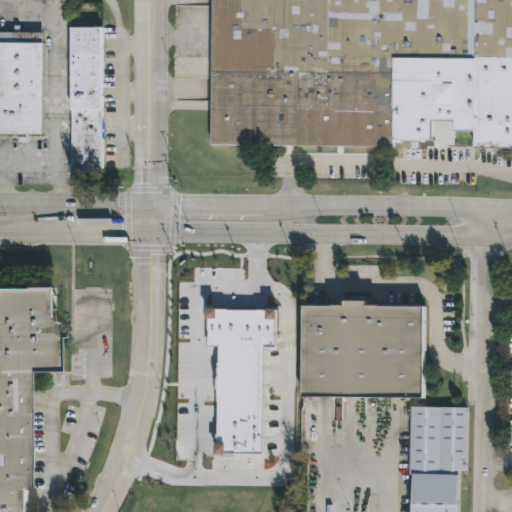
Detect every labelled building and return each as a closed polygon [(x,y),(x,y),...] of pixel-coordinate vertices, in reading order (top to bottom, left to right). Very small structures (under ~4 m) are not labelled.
[(511,0),(511,150),(473,150),(430,149),(430,142),(393,142),(393,149),(211,147),(211,0),(511,0)] [(70,29),(71,170),(76,170),(76,174),(89,174),(89,170),(101,169),(100,28),(70,29)] [(0,135),(41,136),(41,33),(0,33),(0,135)] [(0,511),(22,511),(21,373),(52,373),(51,338),(57,338),(57,323),(51,324),(51,289),(0,289),(0,511)] [(300,399),(422,399),(422,309),(364,308),(364,303),(343,302),(343,308),(300,308),(300,399)] [(410,409),(409,470),(463,471),(465,410),(410,409)] [(412,476),(410,511),(456,511),(458,477),(412,476)]
